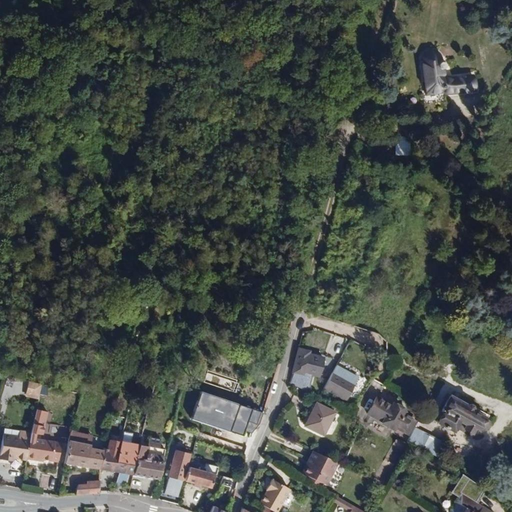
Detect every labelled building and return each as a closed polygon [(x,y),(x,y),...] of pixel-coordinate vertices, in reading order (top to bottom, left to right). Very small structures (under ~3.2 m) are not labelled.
[(422,54),(420,59),(424,93),(441,91),(444,94),(448,95),(475,91),(473,76),(450,78),(441,71),(447,64),(442,59),(439,53),(434,49),(430,49),(425,51),(422,54)] [(406,152),(405,134),(397,135),(398,152),(406,152)] [(336,317),(338,311),(327,308),(325,314),(336,317)] [(310,351),(298,348),(293,372),(294,372),(304,375),(305,373),(319,376),(323,358),(310,354),(310,351)] [(345,400),(354,384),(332,372),(324,388),(345,400)] [(27,380),(25,396),(38,398),(40,382),(27,380)] [(77,400),(79,393),(71,392),(69,399),(77,400)] [(464,403),(450,395),(442,410),(444,412),(439,422),(454,431),(456,427),(464,431),(465,429),(471,434),(472,435),(475,437),(478,436),(482,429),(487,427),(488,424),(486,419),(487,416),(474,409),(476,405),(466,399),(464,403)] [(391,405),(376,397),(367,413),(394,428),(395,427),(408,434),(415,421),(402,413),(401,409),(392,404),(391,405)] [(323,434),(334,412),(316,403),(305,426),(323,434)] [(57,434),(59,425),(47,423),(45,432),(57,434)] [(436,455),(442,441),(412,428),(406,442),(436,455)] [(30,438),(31,432),(19,430),(18,437),(4,435),(0,459),(11,460),(11,457),(15,458),(27,459),(27,458),(30,438)] [(91,435),(71,432),(68,441),(90,445),(91,435)] [(61,443),(30,438),(27,458),(43,461),(43,459),(58,461),(61,443)] [(230,450),(243,454),(247,442),(234,438),(230,450)] [(388,455),(396,458),(403,443),(395,439),(388,455)] [(107,448),(103,447),(102,451),(99,469),(119,472),(123,473),(126,457),(116,455),(118,441),(109,440),(107,448)] [(99,469),(102,451),(89,448),(90,445),(68,441),(64,463),(99,469)] [(120,442),(118,441),(116,455),(126,457),(123,473),(119,472),(116,484),(124,486),(128,473),(132,473),(135,474),(138,459),(134,459),(136,445),(120,442)] [(138,445),(136,445),(134,459),(138,459),(135,474),(158,478),(163,450),(159,449),(160,443),(148,441),(147,446),(138,445)] [(177,497),(188,455),(174,451),(170,468),(167,468),(165,475),(168,476),(164,493),(177,497)] [(328,485),(339,463),(316,451),(304,473),(308,474),(305,479),(322,488),(325,483),(328,485)] [(198,469),(188,467),(185,481),(210,487),(213,473),(203,471),(204,468),(199,467),(198,469)] [(99,492),(99,481),(87,481),(87,483),(87,494),(99,492)] [(273,511),(287,511),(297,495),(271,481),(266,490),(267,491),(260,504),(273,511)] [(75,495),(87,494),(87,483),(77,484),(75,495)] [(450,510),(452,511),(491,511),(461,493),(450,510)] [(353,511),(355,507),(335,495),(333,501),(353,511)]
